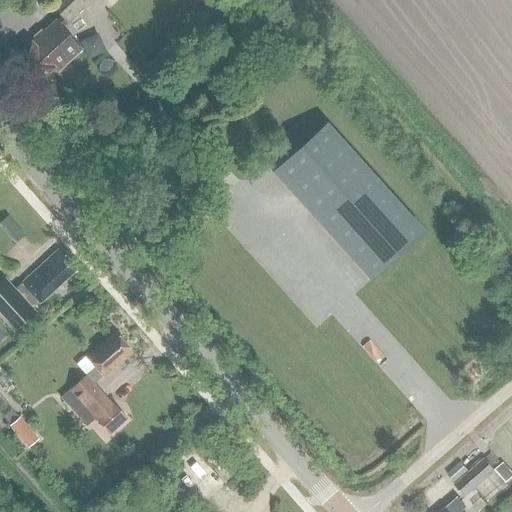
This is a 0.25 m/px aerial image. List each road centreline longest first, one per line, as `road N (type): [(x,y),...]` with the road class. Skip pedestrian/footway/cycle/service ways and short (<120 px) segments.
road 1 (secondary): [(339,511),(0,130)]
road 2 (unclassified): [(511,391),(368,511)]
